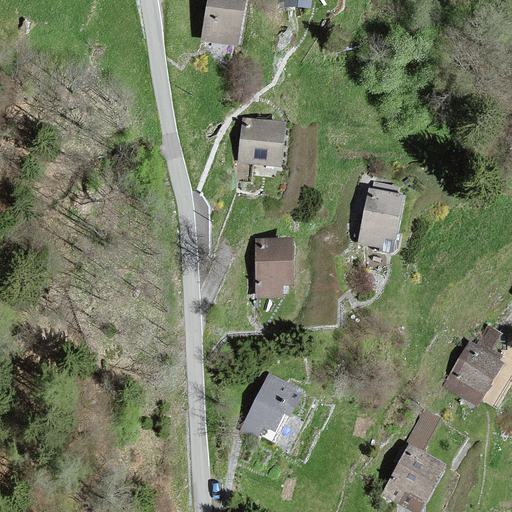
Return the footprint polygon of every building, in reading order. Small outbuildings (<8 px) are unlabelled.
[(243,0),(210,0),(204,38),(237,43),(243,0)] [(283,122),(245,118),(241,159),(278,163),(283,122)] [(402,197),(372,190),(361,240),(391,247),(402,197)] [(290,239),(257,239),(257,296),(281,296),(281,282),(291,282),(290,239)] [(499,335),(490,329),(478,349),(470,344),(445,385),(477,404),(503,363),(499,360),(502,355),(491,349),(499,335)] [(302,391),(270,375),(244,427),(259,434),(265,422),(275,427),(284,409),(291,413),(302,391)] [(442,466),(410,449),(387,493),(419,510),(442,466)]
